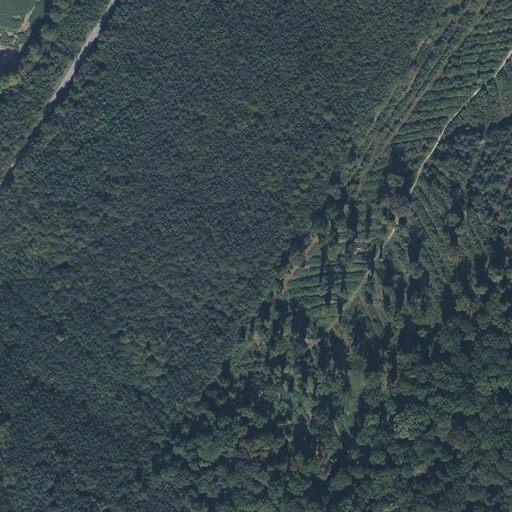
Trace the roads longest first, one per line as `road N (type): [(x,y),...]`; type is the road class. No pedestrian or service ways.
road 1 (track): [(511,50),(443,131),(412,179),(388,242),(340,313),(294,368),(245,401)]
road 2 (secondary): [(0,187),(116,0)]
